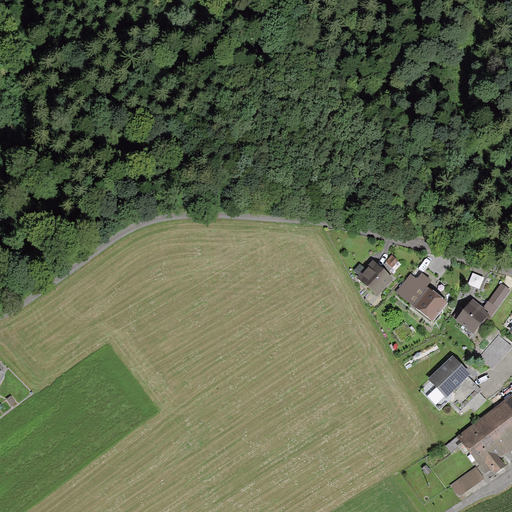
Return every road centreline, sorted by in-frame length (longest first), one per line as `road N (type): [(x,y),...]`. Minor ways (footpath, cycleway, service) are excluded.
road 1 (residential): [(511,271),(326,222),(180,215),(125,229),(0,314)]
road 2 (track): [(0,75),(241,0)]
